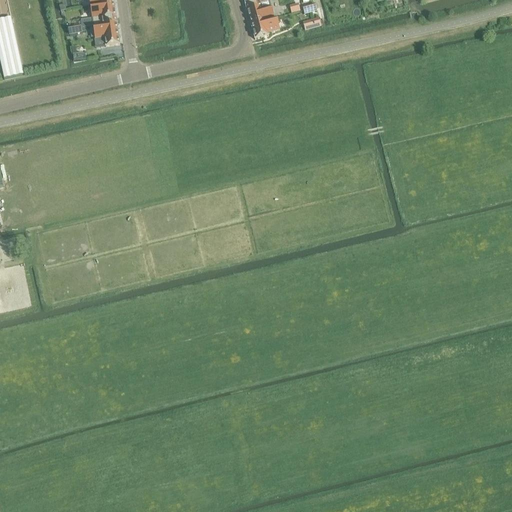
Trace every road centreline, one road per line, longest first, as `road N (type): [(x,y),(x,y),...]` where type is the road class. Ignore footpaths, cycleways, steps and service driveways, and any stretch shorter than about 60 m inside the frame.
road 1 (residential): [(136,75),(247,50),(234,0)]
road 2 (residential): [(0,108),(136,75)]
